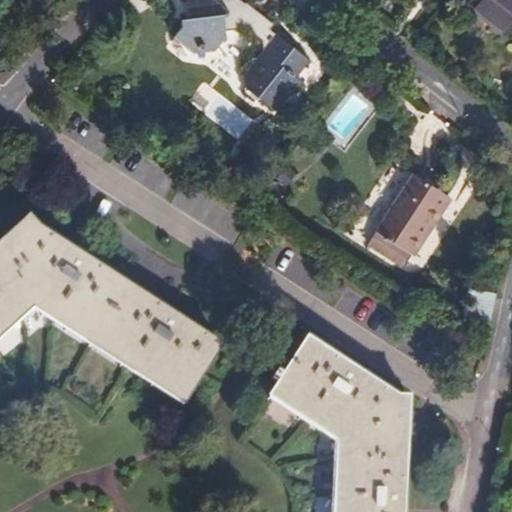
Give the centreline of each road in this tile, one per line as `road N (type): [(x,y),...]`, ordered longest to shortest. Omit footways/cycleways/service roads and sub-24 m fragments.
road 1 (motorway): [(486,0),(446,185),(346,511)]
road 2 (residential): [(511,139),(333,0)]
road 3 (residential): [(474,511),(511,323)]
road 4 (residential): [(11,112),(98,0)]
